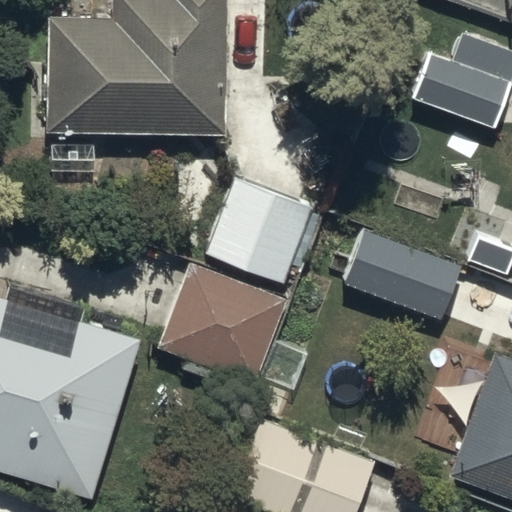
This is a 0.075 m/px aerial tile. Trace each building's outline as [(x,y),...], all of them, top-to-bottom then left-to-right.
[(110,0),(110,5),(48,5),(48,119),(227,119),(226,0),(110,0)] [(511,57),(511,42),(457,20),(444,51),(435,47),(417,91),(487,119),(511,57)] [(311,196),(231,167),(204,241),(283,271),(311,196)] [(361,218),(342,269),(442,307),(461,256),(361,218)] [(284,288),(188,250),(156,333),(251,370),(284,288)] [(0,285),(0,454),(89,481),(136,326),(0,285)] [(511,351),(487,343),(443,467),(511,491),(511,351)] [(342,511),(367,452),(259,409),(227,488),(287,511),(342,511)]
